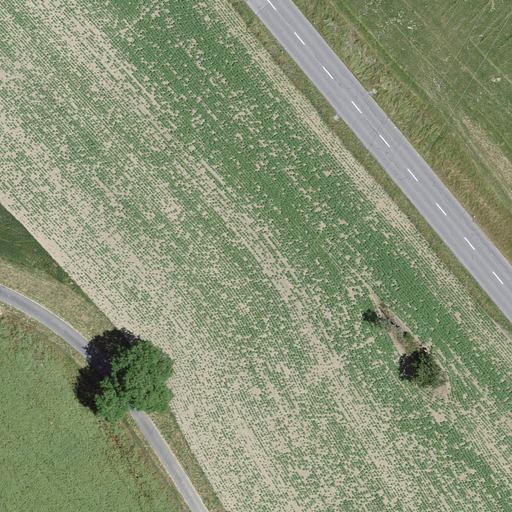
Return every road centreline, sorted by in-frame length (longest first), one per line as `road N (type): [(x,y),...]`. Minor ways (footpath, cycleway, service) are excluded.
road 1 (tertiary): [(511,294),(267,0)]
road 2 (unclassified): [(201,511),(102,364),(0,291)]
